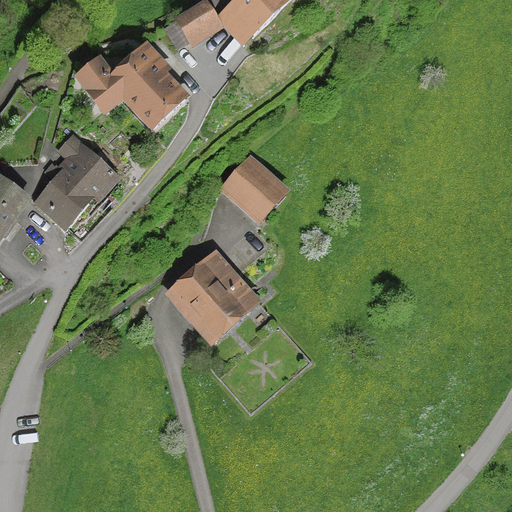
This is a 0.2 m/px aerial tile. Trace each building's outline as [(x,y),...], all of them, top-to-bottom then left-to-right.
[(291,0),(239,0),(225,13),(251,40),(272,20),(281,10),(291,0)] [(212,26),(216,24),(205,7),(175,26),(189,48),(215,31),(212,26)] [(121,99),(152,132),(183,103),(163,81),(139,55),(110,82),(97,65),(75,82),(101,114),(121,99)] [(62,174),(36,205),(66,232),(113,179),(70,141),(58,154),(70,165),(62,174)] [(258,227),(284,198),(247,164),(221,192),(258,227)] [(0,236),(25,201),(0,183),(0,236)] [(208,345),(254,305),(216,261),(170,301),(208,345)]
